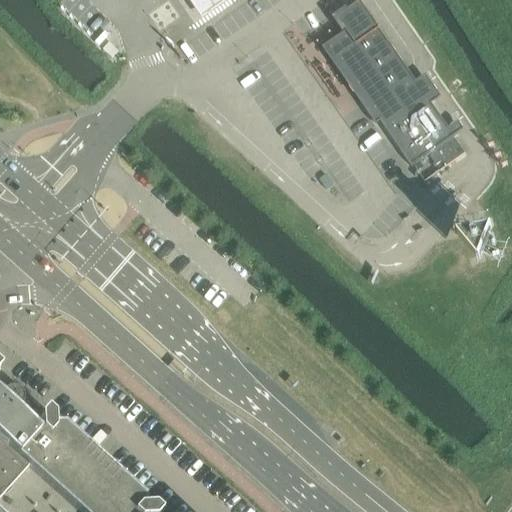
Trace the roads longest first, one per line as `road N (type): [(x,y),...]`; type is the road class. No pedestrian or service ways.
road 1 (secondary): [(372,505),(95,252)]
road 2 (secondary): [(76,299),(317,511)]
road 3 (unclassified): [(231,511),(0,328)]
